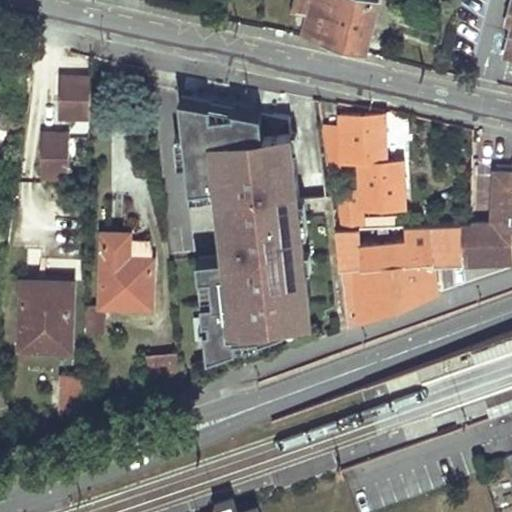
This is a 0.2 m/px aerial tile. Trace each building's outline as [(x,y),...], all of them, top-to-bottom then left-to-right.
[(300,0),(298,12),(293,31),(322,39),(367,51),(379,0),(300,0)] [(6,67),(5,87),(24,89),(25,69),(6,67)] [(90,72),(60,72),(59,117),(90,117),(90,72)] [(312,299),(293,113),(246,105),(185,93),(196,194),(219,194),(223,252),(201,255),(203,272),(214,270),(216,295),(205,297),(207,314),(219,313),(220,322),(208,323),(211,351),(238,341),(238,333),(263,333),(286,324),(286,317),(307,315),(306,300),(312,299)] [(405,204),(403,159),(387,159),(385,110),(340,112),(342,154),(357,153),(357,160),(359,159),(360,188),(340,189),(342,226),(361,226),(360,206),(405,204)] [(70,176),(70,128),(42,128),(41,176),(70,176)] [(511,160),(497,160),(496,169),(511,169),(511,160)] [(492,219),(462,219),(465,260),(511,256),(511,228),(511,226),(511,225),(511,169),(496,169),(492,219)] [(465,260),(462,219),(361,226),(342,226),(337,227),(341,265),(353,265),(358,304),(360,319),(360,320),(440,291),(438,262),(465,260)] [(151,303),(153,237),(150,237),(129,236),(129,230),(103,230),(101,302),(106,302),(151,303)] [(358,304),(353,265),(341,265),(347,305),(358,304)] [(214,270),(203,272),(205,297),(216,295),(214,270)] [(23,278),(21,345),(71,346),(73,280),(23,278)] [(105,329),(106,302),(101,302),(86,302),(86,328),(105,329)] [(219,313),(207,314),(208,323),(220,322),(219,313)] [(286,317),(286,324),(307,315),(286,317)] [(238,333),(238,341),(263,333),(238,333)] [(511,347),(511,336),(474,350),(478,360),(511,347)] [(150,355),(154,381),(181,377),(178,351),(150,355)] [(84,376),(60,376),(61,411),(84,411),(84,376)] [(511,398),(489,407),(492,416),(511,409),(511,398)] [(260,511),(258,504),(238,509),(234,496),(214,502),(217,511),(260,511)]
